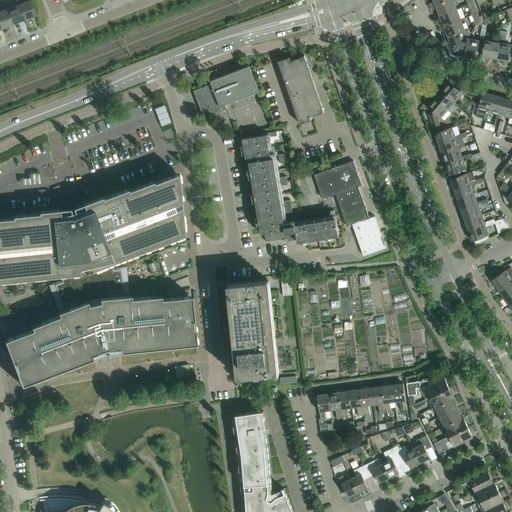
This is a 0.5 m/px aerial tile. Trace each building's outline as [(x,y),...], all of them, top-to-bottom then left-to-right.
[(29,0),(18,4),(24,20),(36,15),(29,0)] [(440,16),(456,9),(452,0),(448,0),(431,7),(433,10),(437,8),(440,16)] [(475,8),(473,1),(467,3),(469,10),(475,8)] [(24,20),(18,4),(6,9),(12,24),(24,20)] [(12,24),(6,9),(0,11),(0,26),(1,29),(12,24)] [(440,28),(461,20),(456,9),(440,16),(442,22),(438,24),(440,28)] [(448,37),(459,32),(465,30),(461,20),(440,28),(441,31),(445,30),(448,37)] [(511,45),(505,44),(507,32),(500,31),(499,40),(502,41),(502,43),(498,43),(495,58),(509,60),(511,45)] [(464,61),(467,42),(462,41),(459,32),(448,37),(451,44),(448,45),(452,54),(461,56),(460,60),(464,61)] [(467,38),(467,42),(464,61),(468,61),(469,57),(476,58),(479,40),(467,38)] [(495,58),(498,43),(485,40),(482,56),(495,58)] [(290,57),(278,61),(300,124),(311,120),(310,116),(323,112),(324,113),(304,55),(304,56),(291,61),(290,57)] [(210,80),(211,83),(193,90),(204,119),(223,112),(221,106),(259,92),(249,65),(210,80)] [(449,82),(442,90),(455,102),(462,93),(470,96),(472,89),(460,85),(457,88),(449,82)] [(455,102),(442,90),(435,98),(448,110),(455,102)] [(489,112),(494,95),(483,92),(482,92),(479,91),(477,98),(481,99),(478,108),(489,112)] [(504,98),(494,95),(489,112),(497,114),(499,115),(504,98)] [(448,110),(435,98),(427,107),(432,111),(429,114),(432,125),(439,123),(438,121),(437,116),(437,115),(441,118),(448,110)] [(511,108),(511,99),(504,98),(499,115),(501,115),(509,117),(509,118),(511,108)] [(165,105),(155,109),(162,128),(172,124),(165,105)] [(503,122),(499,120),(495,119),(494,124),(496,124),(494,132),(500,134),(503,122)] [(438,144),(455,138),(454,136),(459,134),(457,125),(442,131),(435,133),(438,144)] [(266,241),(297,236),(298,242),(339,236),(336,218),(296,224),(295,220),(284,222),(274,158),(271,158),(267,134),(242,138),(244,146),(241,146),(242,156),(245,155),(246,163),(249,162),(250,169),(248,170),(249,179),(252,178),(254,193),(252,193),(253,203),(256,202),(258,217),(256,217),(257,226),(260,226),(261,233),(264,233),(266,241)] [(442,154),(459,148),(456,140),(461,138),(459,134),(454,136),(455,138),(438,144),(442,154)] [(445,164),(462,158),(461,156),(459,148),(442,154),(445,164)] [(462,158),(445,164),(449,175),(466,169),(463,160),(468,159),(466,155),(461,156),(462,158)] [(322,199),(335,194),(358,186),(362,185),(353,160),(314,174),(322,199)] [(503,178),(508,170),(504,167),(498,174),(503,178)] [(470,182),(475,180),(472,171),(450,179),(454,189),(471,184),(470,182)] [(40,174),(31,175),(31,179),(22,180),(23,186),(41,185),(40,174)] [(113,270),(110,263),(184,235),(181,207),(179,208),(177,202),(181,201),(179,181),(178,181),(178,175),(154,184),(153,182),(152,182),(153,182),(129,192),(128,190),(127,190),(103,199),(102,197),(102,198),(90,202),(89,200),(82,203),(84,209),(79,210),(78,205),(77,205),(78,210),(66,213),(65,208),(64,208),(65,213),(60,215),(59,209),(51,209),(52,211),(39,213),(39,212),(38,213),(39,215),(13,217),(12,217),(13,219),(0,220),(0,281),(61,275),(62,282),(55,284),(65,312),(65,313),(60,315),(60,314),(18,330),(1,332),(12,361),(22,388),(52,377),(93,361),(94,361),(92,358),(97,356),(96,354),(99,354),(101,362),(114,359),(112,351),(115,350),(115,352),(120,351),(120,355),(196,347),(190,287),(174,293),(129,298),(124,299),(123,299),(120,269),(113,270)] [(470,182),(471,184),(454,189),(458,200),(474,194),(471,186),(476,184),(475,180),(470,182)] [(505,191),(509,187),(503,183),(500,187),(505,191)] [(364,202),(358,186),(335,194),(341,210),(364,202)] [(478,204),(477,202),(474,194),(458,200),(461,210),(478,204)] [(465,220),(481,214),(478,206),(483,204),(482,200),(477,202),(478,204),(461,210),(465,220)] [(369,218),(364,202),(341,210),(347,226),(352,224),(369,218)] [(468,230),(485,224),(485,227),(490,225),(489,221),(484,222),(481,214),(465,220),(468,230)] [(375,216),(369,218),(352,224),(358,240),(380,232),(375,216)] [(502,218),(494,221),(495,223),(498,233),(509,227),(502,218)] [(488,235),(485,227),(485,224),(468,230),(472,241),(474,240),(475,244),(489,238),(488,235)] [(386,248),(380,232),(358,240),(363,255),(386,248)] [(498,289),(511,278),(511,268),(511,267),(506,270),(506,269),(492,280),(498,289)] [(511,278),(498,289),(505,298),(511,292),(511,278)] [(236,350),(236,351),(237,351),(237,352),(232,353),(231,353),(231,354),(230,354),(230,355),(230,356),(230,357),(231,358),(232,358),(233,358),(234,358),(235,364),(237,363),(239,377),(256,375),(256,377),(261,376),(261,375),(278,373),(275,346),(273,346),(273,339),(274,339),(273,333),(272,333),(271,326),(273,326),(272,320),(271,320),(270,313),(271,313),(271,307),(269,307),(269,300),(270,300),(268,280),(229,284),(231,304),(233,304),(233,310),(232,311),(233,317),(234,317),(235,324),(233,324),(234,330),(235,330),(236,337),(235,337),(235,343),(237,343),(237,350),(236,350)] [(427,398),(449,388),(444,378),(430,385),(428,380),(406,383),(409,407),(415,405),(413,395),(417,395),(416,389),(426,387),(431,396),(427,398)] [(403,383),(392,385),(395,401),(399,401),(401,410),(402,410),(407,409),(403,383)] [(395,401),(392,385),(382,386),(385,412),(391,411),(390,402),(395,401)] [(385,412),(382,386),(371,388),(373,404),(378,403),(379,413),(385,412)] [(373,404),(371,388),(360,389),(364,415),(369,414),(368,405),(373,404)] [(454,398),(449,388),(427,398),(429,403),(433,401),(436,406),(431,408),(431,409),(454,398)] [(364,415),(360,389),(349,390),(352,407),(357,406),(358,416),(364,415)] [(352,407),(349,390),(339,392),(342,418),(348,417),(347,408),(352,407)] [(342,418),(339,392),(328,393),(330,410),(335,409),(336,419),(342,418)] [(330,410),(328,393),(317,395),(320,419),(326,418),(325,410),(330,410)] [(454,398),(431,409),(433,413),(437,411),(439,417),(457,408),(453,398),(454,398)] [(462,417),(457,408),(439,417),(442,422),(438,424),(440,428),(463,417),(462,417)] [(266,452),(262,427),(266,427),(263,410),(236,414),(239,431),(238,432),(239,432),(240,439),(239,439),(239,440),(240,440),(242,455),(246,511),(293,511),(284,488),(282,488),(285,494),(276,497),(272,501),(269,501),(269,500),(268,498),(269,492),(266,452)] [(468,427),(463,417),(440,428),(441,428),(445,426),(448,431),(444,433),(446,437),(468,427)] [(333,430),(332,423),(320,425),(320,431),(333,430)] [(394,429),(397,436),(405,432),(402,426),(394,429)] [(473,437),(468,427),(446,437),(438,441),(434,443),(439,453),(449,448),(446,443),(452,440),(455,446),(464,441),(469,439),(473,437)] [(419,446),(413,448),(420,462),(430,457),(426,449),(432,447),(426,435),(416,440),(419,446)] [(420,462),(413,448),(408,451),(405,445),(395,450),(402,465),(408,463),(410,467),(411,467),(420,462)] [(397,468),(402,465),(395,450),(394,447),(383,452),(388,461),(382,463),(389,477),(399,472),(397,468)] [(330,461),(333,467),(345,461),(342,455),(330,461)] [(389,477),(382,463),(379,457),(364,465),(370,477),(375,474),(379,482),(389,477)] [(364,479),(370,477),(364,465),(354,470),(357,476),(351,478),(358,492),(368,488),(364,479)] [(475,491),(494,482),(493,482),(488,472),(466,482),(469,487),(472,485),(475,491)] [(358,492),(351,478),(346,481),(343,475),(338,477),(348,497),(358,492)] [(477,502),(499,492),(494,482),(475,491),(476,491),(479,496),(475,498),(477,502)] [(480,511),(481,511),(504,501),(499,492),(477,502),(479,506),(478,507),(480,511)] [(104,497),(102,501),(101,501),(99,505),(96,504),(94,503),(92,502),(89,502),(87,502),(86,500),(84,499),(83,498),(81,498),(80,497),(75,497),(69,496),(64,496),(59,496),(53,496),(48,496),(39,497),(39,500),(42,500),(44,511),(118,511),(118,510),(116,508),(114,506),(113,503),(111,501),(108,499),(107,498),(104,497)] [(504,502),(504,501),(481,511),(508,511),(509,511),(508,511),(507,511),(503,502),(504,502)] [(456,505),(459,511),(464,509),(460,502),(456,505)] [(439,511),(434,503),(418,511),(439,511)]
